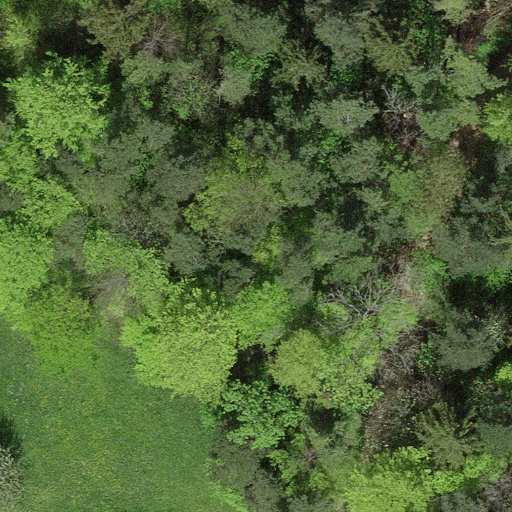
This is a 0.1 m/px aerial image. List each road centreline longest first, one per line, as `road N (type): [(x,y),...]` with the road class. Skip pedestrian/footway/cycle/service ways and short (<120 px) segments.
road 1 (track): [(511,82),(469,120),(384,341),(365,511)]
road 2 (track): [(384,341),(280,344),(94,300),(0,233)]
